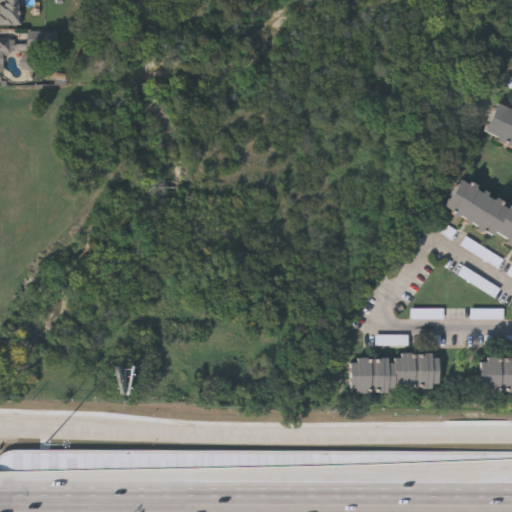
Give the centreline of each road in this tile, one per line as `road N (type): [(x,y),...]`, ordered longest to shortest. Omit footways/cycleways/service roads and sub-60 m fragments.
road 1 (motorway): [(511,469),(0,499)]
road 2 (secondary): [(511,438),(0,427)]
road 3 (motorway): [(511,501),(0,499)]
road 4 (residential): [(511,346),(381,341),(370,330),(374,314),(436,239),(511,286)]
